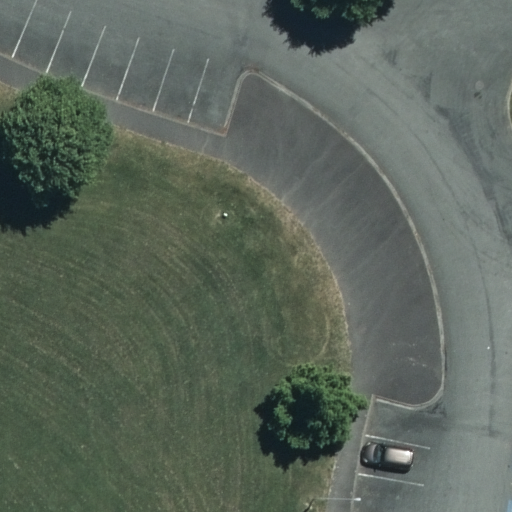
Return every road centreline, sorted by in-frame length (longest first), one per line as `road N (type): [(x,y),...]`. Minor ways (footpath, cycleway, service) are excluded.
road 1 (residential): [(488,263),(479,212),(443,146),(400,102),(337,59)]
road 2 (residential): [(468,511),(488,263)]
road 3 (residential): [(337,59),(179,0)]
road 4 (residential): [(337,59),(480,0)]
